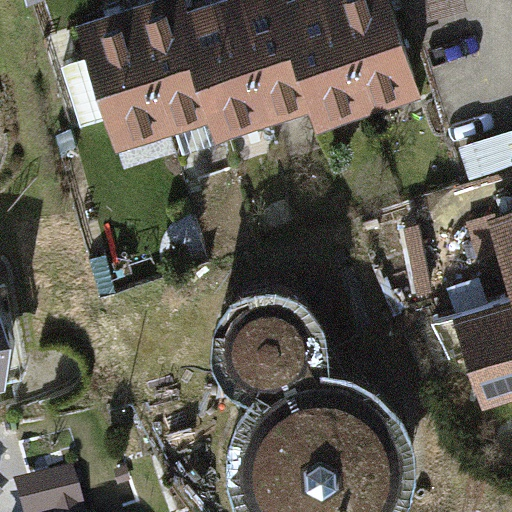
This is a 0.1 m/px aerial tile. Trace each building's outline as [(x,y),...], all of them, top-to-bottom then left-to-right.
[(93,0),(62,10),(99,131),(206,99),(213,124),(290,101),(298,125),(413,90),(385,0),(93,0)] [(458,0),(396,0),(403,25),(461,9),(458,0)] [(511,200),(477,210),(501,292),(442,308),(468,397),(511,384),(511,200)] [(268,279),(240,286),(217,309),(213,341),(219,368),(236,384),(259,386),(245,407),(237,428),(232,440),(229,469),(234,500),(241,511),(391,511),(406,491),(409,448),(402,415),(386,393),(362,373),(325,357),(329,332),(322,308),(304,287),(268,279)] [(0,316),(0,379),(9,378),(0,316)]
